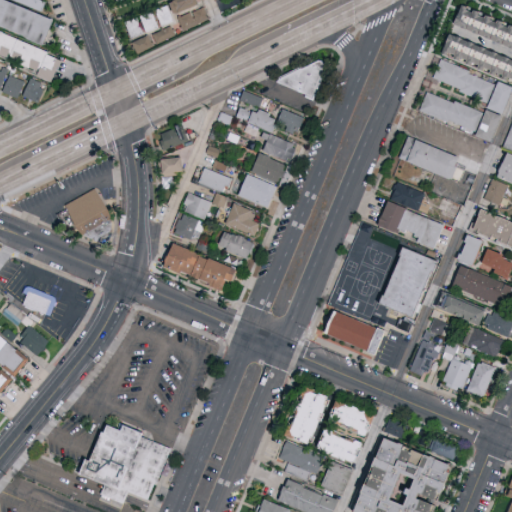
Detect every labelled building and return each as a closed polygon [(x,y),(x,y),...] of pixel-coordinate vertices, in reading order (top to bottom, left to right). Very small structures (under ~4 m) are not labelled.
[(0,0),(3,0),(54,16),(45,42),(0,27),(0,0)] [(44,0),(45,3),(42,10),(14,0),(44,0)] [(184,31),(169,0),(203,0),(212,18),(184,31)] [(178,37),(136,52),(125,22),(154,12),(153,10),(167,5),(178,37)] [(511,25),(505,23),(501,23),(463,9),(460,19),(475,25),(476,22),(482,24),(483,32),(491,35),(491,41),(457,29),(447,30),(442,28),(439,38),(483,54),(483,61),(490,63),(502,63),(502,75),(511,79),(511,52),(511,51),(511,25)] [(54,78),(0,58),(0,33),(62,56),(54,78)] [(331,62),(318,58),(313,72),(293,65),(286,85),(318,97),(331,62)] [(428,80),(498,106),(505,85),(436,59),(428,80)] [(0,90),(0,66),(8,69),(0,90)] [(24,81),(19,98),(3,93),(9,76),(24,81)] [(38,103),(22,96),(31,78),(46,86),(38,103)] [(415,109),(470,130),(478,110),(423,89),(415,109)] [(265,96),(246,90),(243,100),(262,106),(265,96)] [(239,116),(277,132),(280,125),(299,133),(307,116),(286,108),(282,117),(245,102),(239,116)] [(485,140),(494,113),(479,108),(470,135),(485,140)] [(498,145),(511,150),(511,119),(510,118),(498,145)] [(191,144),(167,153),(159,138),(179,130),(186,128),(186,130),(191,144)] [(274,134),(267,150),(293,161),(300,145),(274,134)] [(445,178),(454,155),(403,135),(394,157),(445,178)] [(207,151),(219,156),(222,149),(210,144),(207,151)] [(281,182),(289,164),(263,153),(255,171),(281,182)] [(511,183),(511,157),(497,153),(490,176),(511,183)] [(189,172),(187,156),(167,158),(169,174),(189,172)] [(201,183),(228,191),(232,175),(206,168),(201,183)] [(242,195),(270,207),(279,185),(251,174),(242,195)] [(496,204),(504,183),(488,177),(481,198),(496,204)] [(385,198),(424,212),(428,203),(419,200),(422,191),(392,180),(385,198)] [(95,189),(54,212),(61,224),(71,227),(75,225),(82,235),(102,244),(109,240),(113,220),(102,201),(95,189)] [(208,217),(213,199),(190,192),(184,210),(208,217)] [(434,210),(454,218),(460,204),(441,195),(434,210)] [(441,222),(380,200),(371,224),(390,230),(433,245),(441,222)] [(255,219),(258,209),(236,203),(230,226),(259,234),(263,221),(255,219)] [(511,222),(474,208),(466,228),(511,245),(511,222)] [(198,240),(206,222),(182,212),(174,230),(198,240)] [(257,241),(227,230),(221,246),(251,258),(257,241)] [(476,240),(461,233),(450,257),(465,263),(476,240)] [(399,250),(398,254),(390,250),(385,248),(371,242),(374,234),(384,239),(401,246),(399,250)] [(169,266),(229,288),(232,280),(237,282),(242,268),(177,243),(169,266)] [(503,275),(508,258),(479,249),(474,266),(503,275)] [(422,311),(411,337),(399,332),(403,319),(385,312),(383,311),(382,311),(385,304),(405,254),(440,267),(422,311)] [(454,263),(445,283),(497,305),(505,285),(454,263)] [(49,314),(57,297),(33,286),(26,304),(49,314)] [(0,306),(8,297),(0,289),(0,306)] [(432,308),(475,322),(480,308),(436,294),(432,308)] [(376,328),(327,308),(317,331),(367,352),(376,328)] [(505,337),(511,320),(487,309),(480,325),(505,337)] [(449,336),(452,322),(430,318),(428,331),(449,336)] [(497,358),(505,340),(467,324),(460,342),(497,358)] [(39,356),(52,342),(33,325),(20,339),(39,356)] [(0,401),(17,379),(4,369),(0,373),(0,358),(22,375),(35,358),(0,331),(0,401)] [(469,362),(447,355),(439,382),(461,389),(469,362)] [(476,359),(463,389),(480,397),(493,367),(476,359)] [(301,442),(319,396),(297,387),(279,433),(301,442)] [(359,432),(366,412),(326,399),(319,419),(359,432)] [(174,453),(156,496),(152,505),(144,502),(131,497),(126,509),(103,499),(103,496),(105,491),(83,481),(81,480),(83,476),(83,474),(87,468),(92,470),(107,435),(111,426),(132,435),(144,440),(174,453)] [(307,446),(345,461),(352,442),(314,427),(307,446)] [(440,463),(370,434),(340,507),(350,511),(373,511),(375,510),(379,511),(419,511),(423,503),(403,495),(404,491),(424,499),(432,479),(433,479),(440,463)] [(448,459),(454,446),(428,436),(423,449),(448,459)] [(282,470),(301,478),(312,453),(282,439),(274,456),(286,461),(282,470)] [(328,480),(324,487),(337,493),(348,469),(337,464),(332,472),(339,476),(335,483),(328,480)] [(271,499),(303,511),(325,511),(332,498),(280,476),(271,499)] [(511,511),(511,479),(500,511),(511,511)] [(250,511),(282,511),(284,508),(256,497),(250,511)]
